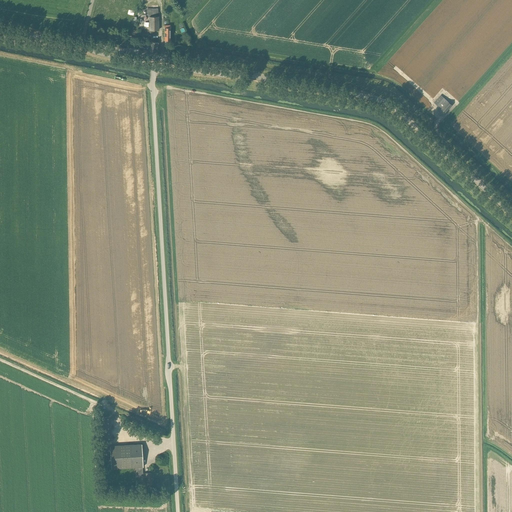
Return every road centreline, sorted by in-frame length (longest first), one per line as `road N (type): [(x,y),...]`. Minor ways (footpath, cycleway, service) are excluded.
road 1 (unclassified): [(173,444),(154,68)]
road 2 (tertiary): [(511,213),(389,103),(238,72)]
road 3 (tertiary): [(238,72),(82,43)]
road 4 (track): [(376,98),(316,74),(259,76)]
